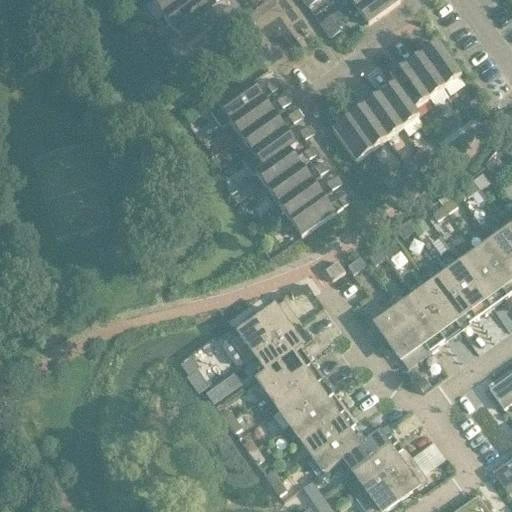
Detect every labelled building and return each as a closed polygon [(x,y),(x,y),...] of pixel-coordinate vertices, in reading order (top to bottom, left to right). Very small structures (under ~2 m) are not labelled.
[(163,20),(191,0),(158,0),(152,4),(163,20)] [(206,13),(197,0),(191,0),(163,20),(174,36),(206,13)] [(317,4),(314,0),(307,0),(302,3),(307,11),(317,4)] [(347,0),(356,12),(372,0),(347,0)] [(400,5),(396,0),(372,0),(356,12),(368,28),(400,5)] [(232,8),(222,15),(228,22),(237,15),(232,8)] [(206,13),(174,36),(186,52),(218,29),(206,13)] [(319,27),(325,34),(334,28),(329,21),(319,27)] [(339,35),(334,28),(325,34),(330,42),(339,35)] [(438,48),(422,60),(444,92),(461,80),(438,48)] [(422,60),(406,71),(429,103),(444,92),(422,60)] [(165,64),(160,68),(167,77),(175,71),(171,65),(165,64)] [(413,114),(414,114),(429,103),(406,71),(390,83),(395,90),(395,89),(413,114)] [(266,89),(271,96),(281,90),(276,82),(266,89)] [(218,110),(230,126),(262,104),(250,87),(218,110)] [(395,90),(380,100),(403,132),(419,121),(414,114),(413,114),(395,89),(395,90)] [(277,105),(282,112),(292,105),(287,98),(277,105)] [(364,112),(387,143),(403,132),(380,100),(364,112)] [(477,102),(469,107),(476,117),(484,112),(477,102)] [(230,126),(241,142),(273,119),(262,104),(230,126)] [(371,155),(387,143),(364,112),(348,123),(371,155)] [(298,113),(288,120),(293,128),(303,121),(298,113)] [(284,135),(273,119),(241,142),(252,158),(284,135)] [(445,125),(452,134),(459,129),(453,120),(445,125)] [(371,155),(348,123),(332,134),(355,166),(371,155)] [(445,140),(452,134),(445,125),(438,130),(445,140)] [(309,129),(300,136),(305,144),(314,137),(309,129)] [(295,151),(284,135),(252,158),(263,173),(288,155),(289,156),(295,151)] [(319,157),(313,150),(304,156),(309,164),(319,157)] [(427,150),(419,156),(426,165),(433,160),(427,150)] [(256,178),(267,194),(299,171),(289,156),(288,155),(263,173),(256,178)] [(419,170),(426,165),(419,156),(412,161),(419,170)] [(497,161),(486,169),(496,182),(506,174),(497,161)] [(315,172),(320,179),(330,173),(324,165),(315,172)] [(267,194),(279,209),(311,186),(299,171),(267,194)] [(388,178),(395,188),(402,182),(395,173),(388,178)] [(388,193),(395,188),(388,178),(381,183),(388,193)] [(473,186),(474,188),(479,195),(489,187),(482,179),(473,186)] [(336,181),(326,187),(332,195),(341,188),(336,181)] [(474,188),(473,186),(470,182),(461,188),(465,194),(464,195),(469,202),(479,195),(474,188)] [(279,209),(290,225),(322,202),(311,186),(279,209)] [(353,204),(347,197),(338,204),(343,211),(353,204)] [(438,204),(443,210),(448,217),(458,210),(453,203),(451,204),(449,202),(444,200),(438,204)] [(333,218),(322,202),(290,225),(301,241),(333,218)] [(443,210),(433,217),(438,224),(448,217),(443,210)] [(412,232),(417,239),(426,232),(422,225),(412,232)] [(417,239),(412,232),(402,240),(407,246),(417,239)] [(511,240),(507,234),(491,245),(511,273),(511,240)] [(511,273),(491,245),(476,256),(508,302),(511,299),(511,273)] [(380,255),(385,262),(395,255),(390,248),(380,255)] [(371,262),(375,269),(385,262),(380,255),(371,262)] [(460,267),(493,313),(508,302),(476,256),(460,267)] [(351,268),(356,275),(366,268),(361,261),(351,268)] [(336,264),(323,273),(331,285),(344,275),(336,264)] [(445,278),(477,324),(493,313),(460,267),(445,278)] [(445,278),(429,290),(462,335),(477,324),(445,278)] [(429,290),(413,301),(446,347),(462,335),(429,290)] [(272,299),(271,302),(277,310),(284,305),(282,296),(272,299)] [(398,312),(411,330),(430,358),(446,347),(413,301),(398,312)] [(368,319),(387,346),(411,330),(398,312),(391,302),(368,319)] [(277,310),(256,324),(273,348),(301,328),(284,304),(284,305),(277,310)] [(273,348),(256,324),(227,346),(225,354),(235,367),(243,369),(258,358),(273,348)] [(269,374),(302,350),(312,343),(301,328),(273,348),(258,358),(269,374)] [(407,374),(430,358),(411,330),(387,346),(407,374)] [(256,383),(267,399),(313,366),(302,350),(269,374),(256,383)] [(267,399),(278,415),(324,382),(313,366),(267,399)] [(199,396),(208,389),(197,373),(187,380),(199,396)] [(234,378),(206,398),(213,409),(214,408),(241,389),(234,378)] [(511,378),(489,394),(503,414),(511,407),(511,378)] [(278,415),(289,430),(335,397),(324,382),(278,415)] [(289,430),(301,446),(346,413),(335,397),(289,430)] [(228,427),(235,422),(227,412),(221,417),(228,427)] [(301,446),(312,461),(358,428),(346,413),(301,446)] [(235,422),(228,427),(235,437),(242,432),(235,422)] [(324,478),(346,462),(346,461),(369,444),(368,443),(358,428),(312,461),(324,478)] [(357,476),(399,446),(388,429),(368,443),(369,444),(346,461),(346,462),(357,476)] [(250,458),(257,453),(250,443),(243,448),(250,458)] [(368,492),(383,481),(411,461),(399,446),(357,476),(367,491),(368,492)] [(264,463),(257,453),(250,458),(257,468),(264,463)] [(411,461),(383,481),(399,504),(427,484),(411,461)] [(511,492),(511,463),(492,477),(506,497),(511,492)] [(272,489),(279,485),(272,475),(265,480),(272,489)] [(388,511),(399,504),(383,481),(368,492),(367,491),(354,500),(362,511),(388,511)] [(279,485),(272,489),(280,499),(286,494),(279,485)] [(314,507),(321,502),(314,492),(307,497),(314,507)] [(486,511),(478,500),(460,511),(486,511)] [(321,502),(314,507),(318,511),(327,511),(328,511),(321,502)]
